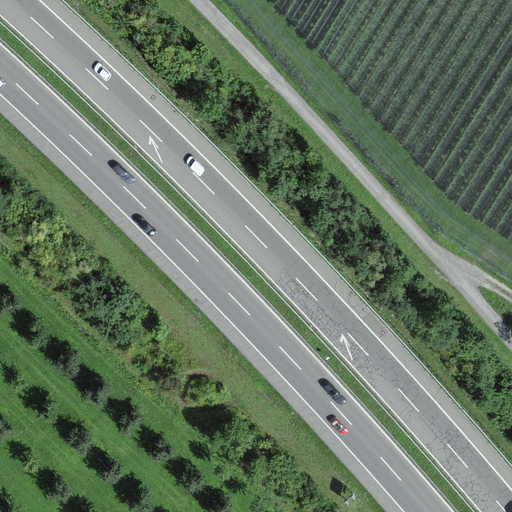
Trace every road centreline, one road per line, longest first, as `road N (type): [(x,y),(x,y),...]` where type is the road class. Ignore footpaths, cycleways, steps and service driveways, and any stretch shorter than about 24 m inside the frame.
road 1 (motorway): [(505,511),(313,296),(11,0)]
road 2 (motorway): [(0,70),(186,250),(426,511)]
road 3 (track): [(511,339),(197,0)]
